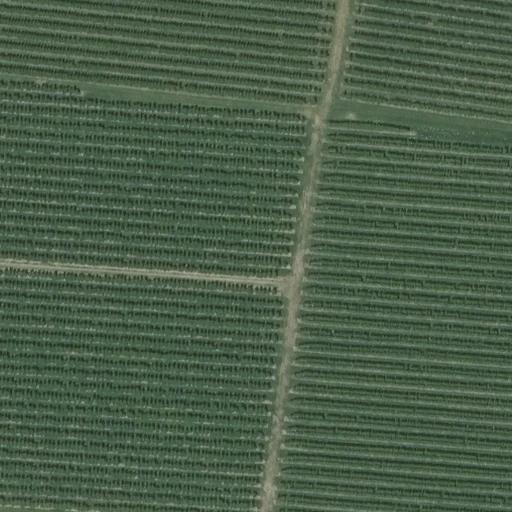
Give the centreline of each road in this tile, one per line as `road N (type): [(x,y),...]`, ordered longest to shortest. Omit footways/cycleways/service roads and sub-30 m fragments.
road 1 (track): [(0,265),(294,285),(341,0)]
road 2 (track): [(294,285),(266,503)]
